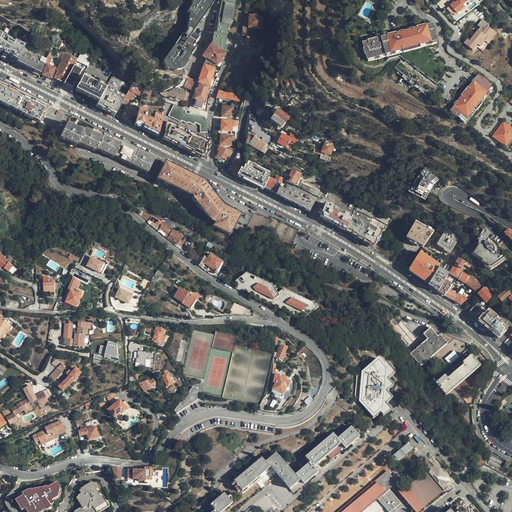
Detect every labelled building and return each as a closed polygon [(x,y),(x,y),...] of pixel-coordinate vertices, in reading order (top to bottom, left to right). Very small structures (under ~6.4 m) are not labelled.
[(194,0),(195,1),(194,2),(193,3),(192,4),(193,5),(193,6),(191,9),(193,11),(174,39),(177,42),(165,59),(168,67),(171,63),(174,65),(175,63),(177,65),(178,65),(178,66),(179,66),(180,66),(180,67),(181,67),(182,67),(183,67),(184,67),(185,67),(186,67),(189,61),(188,60),(197,48),(194,46),(202,34),(196,29),(216,0),(224,0),(223,8),(221,8),(215,43),(224,52),(228,30),(229,29),(229,28),(230,28),(230,27),(231,26),(231,25),(232,24),(232,23),(233,23),(233,22),(234,21),(234,20),(234,19),(235,18),(235,17),(235,16),(236,16),(236,15),(236,14),(236,13),(236,12),(236,11),(237,11),(237,10),(237,9),(237,8),(237,7),(237,6),(236,0),(194,0)] [(463,5),(467,0),(458,0),(459,0),(456,4),(455,3),(448,9),(452,14),(453,13),(455,11),(457,13),(461,10),(461,11),(462,12),(466,8),(463,5)] [(244,15),(242,34),(248,35),(257,35),(258,28),(261,29),(262,18),(257,17),(258,15),(255,14),(254,16),(251,16),(248,16),(244,15)] [(467,40),(464,44),(473,50),(477,44),(480,47),(479,48),(483,51),(489,43),(490,41),(496,34),(487,27),(489,25),(482,19),(477,26),(480,28),(469,41),(467,40)] [(23,48),(30,35),(0,21),(0,54),(9,59),(16,62),(23,48)] [(367,61),(436,42),(431,25),(427,26),(417,28),(398,34),(387,37),(377,40),(367,43),(362,44),(367,61)] [(247,36),(245,42),(246,44),(249,46),(257,49),(259,41),(251,39),(251,38),(247,36)] [(101,43),(90,37),(86,44),(88,46),(80,63),(84,65),(87,67),(101,43)] [(53,38),(51,42),(51,47),(58,50),(62,42),(53,38)] [(437,45),(436,42),(367,61),(368,64),(387,59),(426,48),(437,45)] [(207,56),(215,64),(217,66),(227,55),(224,52),(215,43),(204,53),(207,56)] [(16,62),(15,64),(39,77),(46,60),(23,48),(16,62)] [(427,53),(426,48),(387,59),(387,61),(400,57),(438,86),(450,70),(427,53)] [(73,57),(67,54),(64,52),(62,58),(63,59),(57,70),(58,71),(54,78),(60,81),(64,83),(74,66),(76,61),(77,59),(73,57)] [(203,66),(214,69),(215,64),(207,56),(203,66)] [(80,63),(76,61),(74,66),(81,70),(84,65),(80,63)] [(398,73),(428,96),(431,98),(438,90),(401,62),(395,70),(398,73)] [(51,79),(55,68),(46,65),(42,75),(51,79)] [(208,86),(214,69),(203,66),(203,65),(197,82),(208,86)] [(81,70),(74,66),(64,83),(72,87),(81,70)] [(105,89),(108,84),(84,72),(82,77),(105,89)] [(473,83),(476,80),(466,72),(463,76),(473,83)] [(426,99),(428,96),(398,73),(396,76),(426,99)] [(463,123),(491,87),(478,76),(476,80),(473,83),(458,103),(455,106),(450,113),(463,123)] [(76,87),(99,99),(105,89),(82,77),(76,87)] [(54,78),(51,84),(57,87),(60,81),(54,78)] [(183,87),(190,90),(194,80),(187,78),(183,87)] [(197,82),(192,99),(195,100),(193,106),(200,109),(203,102),(208,86),(197,82)] [(0,85),(0,103),(38,123),(46,108),(0,85)] [(75,89),(98,101),(99,99),(76,87),(75,89)] [(494,88),(491,87),(463,123),(466,125),(494,88)] [(124,98),(122,102),(126,105),(130,98),(132,99),(135,95),(140,97),(142,92),(136,88),(135,89),(132,88),(130,91),(129,90),(124,98)] [(185,101),(188,93),(174,88),(172,95),(176,96),(175,98),(185,101)] [(98,101),(95,106),(108,112),(114,116),(122,102),(124,98),(105,89),(99,99),(98,101)] [(244,97),(219,91),(217,98),(225,99),(226,99),(243,102),(244,97)] [(446,99),(455,106),(458,103),(448,96),(446,99)] [(165,133),(162,139),(202,159),(204,157),(207,151),(206,150),(206,149),(207,146),(205,145),(206,143),(206,122),(203,117),(185,114),(182,109),(182,106),(175,104),(171,111),(169,116),(168,119),(166,123),(165,128),(166,129),(163,132),(165,133)] [(139,107),(136,106),(133,106),(131,105),(128,115),(136,117),(139,107)] [(233,117),(233,108),(222,107),(222,117),(233,117)] [(139,109),(135,126),(157,137),(161,119),(154,117),(153,121),(149,120),(149,116),(147,115),(148,110),(139,109)] [(281,128),(289,118),(278,110),(271,120),(281,128)] [(232,131),(233,126),(235,126),(235,122),(222,121),(221,130),(232,131)] [(493,137),(503,145),(511,135),(511,136),(511,127),(504,122),(493,137)] [(77,144),(86,148),(93,133),(85,129),(83,132),(76,128),(76,129),(67,124),(62,134),(60,139),(66,141),(76,147),(77,144)] [(249,145),(265,154),(275,137),(263,128),(251,143),(249,142),(247,142),(246,145),(249,145)] [(296,144),(296,142),(300,136),(292,132),(291,132),(289,136),(282,133),(277,142),(287,148),(290,141),(296,144)] [(143,171),(151,156),(121,141),(120,141),(119,143),(103,134),(101,137),(94,133),(87,149),(94,152),(95,149),(112,158),(113,156),(143,171)] [(511,136),(511,135),(503,145),(507,147),(511,140),(511,136)] [(231,146),(232,141),(233,141),(234,137),(221,136),(221,146),(231,146)] [(296,144),(290,141),(287,148),(286,149),(292,152),(293,149),(296,144)] [(326,141),(322,152),(322,153),(330,156),(333,147),(332,147),(333,144),(326,141)] [(229,150),(220,146),(218,151),(220,152),(217,157),(222,160),(223,159),(227,161),(229,156),(230,157),(233,152),(229,150)] [(237,152),(234,158),(235,159),(240,161),(243,155),(237,152)] [(329,162),(331,156),(330,156),(322,153),(321,155),(320,159),(329,162)] [(146,173),(154,158),(151,156),(143,171),(146,173)] [(237,176),(238,176),(242,168),(244,164),(240,161),(235,159),(230,170),(238,174),(237,176)] [(209,189),(202,182),(165,163),(159,173),(195,191),(201,198),(200,199),(210,210),(214,212),(214,211),(218,212),(216,216),(233,224),(238,215),(221,206),(208,192),(209,189)] [(238,176),(237,176),(243,179),(246,174),(249,176),(247,181),(249,182),(251,181),(252,180),(256,182),(256,184),(256,186),(263,189),(264,188),(269,178),(270,176),(253,167),(254,166),(247,163),(246,166),(245,165),(243,169),(242,168),(238,176)] [(254,166),(253,167),(270,176),(271,175),(254,166)] [(293,169),(287,181),(294,185),(298,177),(300,178),(302,174),(293,169)] [(410,189),(408,193),(426,200),(431,187),(437,182),(427,171),(416,181),(410,189)] [(195,191),(159,173),(157,178),(156,179),(162,182),(160,187),(171,192),(176,198),(185,202),(189,198),(194,204),(200,199),(201,198),(195,191)] [(269,178),(264,188),(277,194),(281,185),(283,179),(277,177),(275,181),(269,178)] [(277,194),(276,196),(296,205),(310,212),(315,201),(306,196),(305,197),(281,185),(277,194)] [(319,197),(321,193),(321,192),(320,191),(319,190),(315,189),(313,194),(319,197)] [(426,200),(408,193),(407,196),(424,203),(426,200)] [(375,212),(375,210),(367,205),(359,202),(357,209),(373,217),(375,212)] [(321,214),(323,219),(346,231),(352,218),(348,216),(349,215),(344,212),(343,213),(337,210),(337,209),(330,205),(329,206),(325,204),(321,214)] [(390,218),(375,210),(375,212),(373,217),(387,225),(390,218)] [(404,214),(396,210),(392,218),(400,222),(404,214)] [(142,217),(147,222),(148,222),(148,221),(150,217),(151,216),(145,212),(142,217)] [(352,218),(346,231),(347,232),(349,233),(354,235),(364,241),(370,224),(370,223),(353,215),(352,218)] [(148,221),(159,227),(161,224),(150,217),(148,221)] [(394,243),(401,246),(405,238),(406,237),(415,221),(416,220),(412,218),(409,223),(404,230),(400,228),(394,243)] [(406,237),(424,247),(434,232),(415,221),(406,237)] [(168,232),(170,233),(171,231),(161,224),(159,227),(159,228),(161,229),(160,231),(165,234),(166,235),(168,232)] [(370,224),(364,241),(369,245),(370,246),(376,244),(383,231),(370,224)] [(171,231),(170,233),(167,238),(177,244),(181,237),(171,231)] [(456,236),(450,233),(449,234),(445,232),(438,244),(451,253),(458,240),(455,238),(456,236)] [(504,253),(503,251),(502,249),(501,248),(500,246),(498,245),(496,243),(495,242),(493,241),(491,240),(490,240),(489,240),(487,240),(486,240),(480,234),(476,240),(479,242),(479,244),(478,245),(478,246),(478,248),(477,249),(478,250),(478,251),(478,253),(476,257),(484,263),(483,265),(489,270),(505,257),(504,253)] [(423,248),(424,247),(406,237),(405,238),(423,248)] [(390,259),(396,250),(387,244),(381,254),(390,259)] [(195,258),(200,251),(194,247),(189,253),(195,258)] [(12,265),(0,256),(0,255),(1,255),(0,254),(0,265),(8,271),(12,265)] [(209,254),(207,259),(204,263),(216,271),(221,262),(209,254)] [(429,260),(439,267),(443,261),(433,255),(429,260)] [(103,264),(91,258),(86,267),(98,273),(103,264)] [(469,268),(470,266),(466,263),(459,258),(455,265),(462,269),(464,265),(469,268)] [(415,259),(409,270),(418,275),(424,264),(415,259)] [(463,270),(462,269),(455,265),(450,274),(459,279),(462,272),(463,270)] [(445,280),(448,275),(438,269),(429,285),(438,291),(445,280)] [(459,279),(465,283),(470,276),(470,275),(464,271),(463,273),(462,272),(459,279)] [(278,296),(276,293),(270,284),(269,285),(244,276),(237,280),(243,288),(273,299),(278,296)] [(470,276),(465,283),(476,291),(481,287),(479,282),(470,276)] [(67,298),(66,300),(65,302),(72,305),(75,307),(76,307),(81,296),(71,292),(77,280),(72,278),(67,291),(70,292),(67,298)] [(80,281),(77,280),(71,292),(81,296),(82,292),(76,290),(80,281)] [(452,285),(445,280),(438,291),(438,292),(444,296),(445,295),(448,290),(452,285)] [(43,283),(43,289),(49,288),(49,290),(54,290),(53,282),(43,283)] [(133,293),(120,287),(119,289),(129,295),(125,303),(128,304),(133,293)] [(282,288),(276,293),(278,296),(282,301),(308,312),(317,306),(313,300),(311,300),(311,297),(308,298),(308,295),(304,296),(303,294),(299,294),(299,292),(295,293),(295,290),(292,291),(291,289),(288,289),(287,287),(282,288)] [(486,303),(492,298),(484,288),(478,293),(486,303)] [(511,293),(508,288),(497,297),(504,305),(509,301),(506,297),(511,293)] [(129,295),(119,289),(115,298),(125,303),(129,295)] [(198,300),(180,289),(178,293),(175,298),(183,302),(182,304),(190,309),(194,303),(196,304),(198,300)] [(453,300),(457,295),(448,290),(445,295),(450,298),(453,300)] [(458,294),(457,295),(453,300),(461,305),(467,300),(458,294)] [(242,313),(245,307),(235,303),(230,311),(242,313)] [(473,315),(482,307),(478,304),(470,312),(473,315)] [(477,321),(499,338),(506,331),(496,316),(488,310),(482,317),(481,316),(477,321)] [(421,334),(428,329),(398,315),(390,322),(411,351),(425,339),(421,334)] [(7,330),(10,325),(5,321),(5,320),(0,317),(0,338),(6,329),(7,330)] [(63,337),(65,338),(71,338),(71,324),(64,324),(63,337)] [(71,338),(65,338),(65,341),(83,343),(83,332),(87,332),(88,328),(89,328),(89,325),(76,324),(75,332),(73,332),(73,338),(71,338)] [(162,334),(164,335),(165,331),(160,329),(159,332),(157,331),(154,337),(156,338),(154,342),(160,344),(161,340),(160,340),(162,334)] [(468,350),(467,344),(442,334),(437,338),(429,329),(422,335),(426,340),(410,354),(420,366),(438,351),(449,365),(468,350)] [(114,357),(117,344),(108,341),(104,358),(110,359),(111,357),(114,357)] [(273,352),(274,357),(281,360),(287,348),(281,345),(280,348),(279,348),(276,353),(273,352)] [(144,351),(137,351),(138,365),(141,365),(141,367),(146,367),(146,359),(151,359),(151,352),(144,352),(144,351)] [(446,395),(479,367),(471,356),(457,367),(456,366),(436,383),(446,395)] [(383,364),(376,358),(357,375),(356,397),(373,419),(380,413),(383,417),(391,410),(385,403),(392,398),(386,391),(393,386),(387,379),(394,373),(384,363),(383,364)] [(65,376),(57,369),(49,378),(53,382),(56,379),(60,382),(65,376)] [(75,379),(80,374),(75,369),(69,376),(58,387),(62,391),(74,379),(75,379)] [(172,384),(167,374),(162,377),(168,387),(172,384)] [(290,383),(288,382),(279,377),(276,382),(272,389),(274,390),(272,392),(274,393),(274,394),(277,396),(278,395),(281,396),(282,394),(285,390),(286,390),(290,383)] [(144,392),(156,385),(153,379),(148,382),(147,381),(139,383),(144,392)] [(29,385),(23,388),(28,399),(16,405),(17,407),(11,409),(14,415),(6,418),(10,425),(17,422),(14,417),(24,412),(32,408),(31,405),(37,402),(39,405),(40,407),(48,403),(43,392),(34,396),(29,385)] [(176,413),(196,399),(198,392),(190,389),(174,409),(176,413)] [(112,405),(119,400),(116,396),(109,401),(112,405)] [(94,399),(84,405),(86,408),(96,402),(94,399)] [(126,409),(119,400),(112,405),(109,401),(103,404),(113,418),(118,413),(119,414),(126,409)] [(43,449),(60,441),(57,434),(56,433),(64,429),(60,421),(59,419),(44,427),(45,431),(36,435),(39,441),(43,449)] [(168,435),(171,431),(164,426),(161,430),(168,435)] [(82,431),(78,432),(79,436),(87,434),(88,440),(98,437),(96,427),(88,429),(87,427),(81,429),(82,431)] [(262,459),(235,481),(237,483),(243,491),(256,480),(270,468),(293,493),(318,472),(314,467),(341,444),(346,448),(359,437),(350,427),(345,432),(337,439),(332,434),(306,458),(310,462),(295,474),(276,453),(265,462),(262,459)] [(235,458),(222,442),(200,460),(213,476),(235,458)] [(408,442),(391,457),(396,463),(413,448),(408,442)] [(152,476),(152,471),(152,468),(144,468),(144,470),(128,470),(127,478),(133,478),(133,479),(138,480),(144,480),(151,480),(152,476)] [(450,511),(449,511),(447,511),(408,511),(409,511),(413,508),(416,511),(420,511),(444,493),(437,485),(438,484),(426,469),(398,493),(402,497),(399,500),(389,488),(395,483),(386,472),(360,494),(349,503),(341,510),(342,511),(361,511),(380,497),(382,500),(380,502),(387,511),(342,511),(341,510),(338,511),(450,511)] [(104,503),(99,495),(94,487),(90,481),(90,480),(79,487),(82,491),(76,495),(83,506),(76,511),(96,511),(95,510),(104,503)] [(55,501),(53,498),(52,496),(59,492),(61,491),(61,489),(60,488),(56,481),(47,487),(45,484),(41,488),(40,486),(35,488),(34,488),(23,494),(18,498),(24,508),(27,506),(30,511),(34,511),(38,510),(38,511),(46,508),(46,507),(52,503),(55,501)] [(101,493),(99,495),(104,503),(95,510),(96,511),(108,504),(101,493)] [(221,511),(233,502),(225,493),(211,505),(214,510),(211,511),(221,511)] [(24,508),(18,498),(15,499),(22,510),(24,508)]
